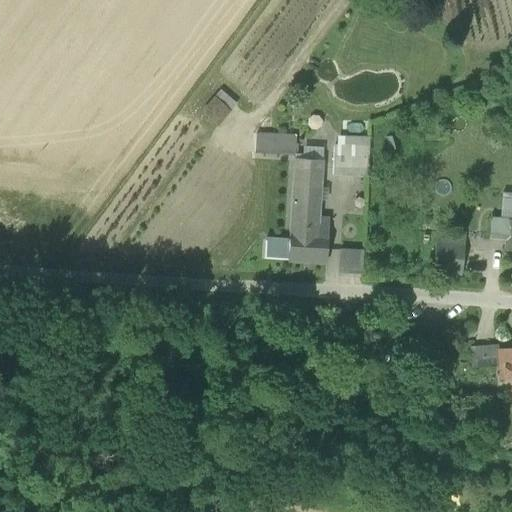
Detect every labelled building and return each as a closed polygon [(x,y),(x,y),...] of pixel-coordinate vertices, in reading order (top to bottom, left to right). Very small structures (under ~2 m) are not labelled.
[(216,124),(235,103),(221,90),(202,112),(216,124)] [(255,153),(294,156),(296,137),(256,134),(255,153)] [(342,137),(341,148),(368,148),(369,137),(342,137)] [(302,156),(294,156),(294,162),(322,163),(323,148),(303,147),(302,156)] [(332,176),(367,176),(368,148),(341,148),(333,147),(332,176)] [(294,162),(289,241),(288,259),(326,262),(329,218),(318,217),(322,163),(294,162)] [(491,243),(508,244),(510,222),(493,221),(491,243)] [(435,231),(434,244),(460,247),(462,234),(435,231)] [(264,258),(288,259),(289,241),(265,239),(264,258)] [(431,270),(458,273),(460,247),(434,244),(431,270)] [(339,273),(362,275),(363,251),(339,249),(339,273)] [(491,351),(498,350),(497,345),(472,346),(474,368),(492,366),(491,351)] [(501,378),(511,377),(511,348),(498,350),(500,366),(501,378)] [(492,366),(500,366),(498,350),(491,351),(492,366)]
